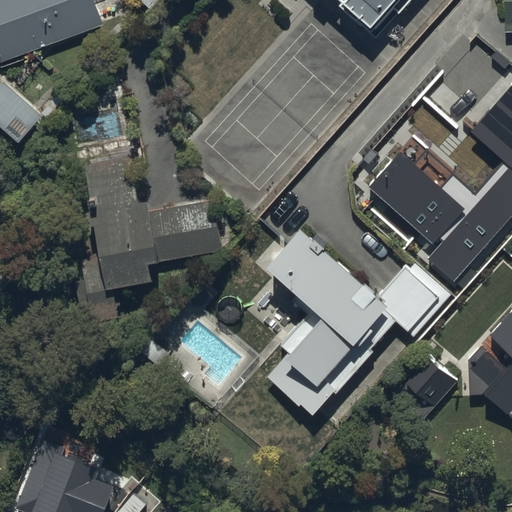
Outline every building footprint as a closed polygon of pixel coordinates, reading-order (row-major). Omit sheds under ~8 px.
[(0,0),(0,57),(102,21),(94,0),(0,0)] [(160,0),(141,0),(147,5),(144,8),(149,13),(160,0)] [(339,0),(337,3),(377,37),(408,0),(339,0)] [(40,112),(2,78),(0,79),(0,125),(16,139),(40,112)] [(132,155),(84,163),(105,283),(150,275),(147,260),(153,259),(153,260),(219,249),(210,199),(148,210),(146,196),(139,197),(132,155)] [(375,291),(297,222),(263,260),(315,305),(281,343),(289,350),(268,375),(310,412),(330,389),(336,393),(373,351),(370,349),(397,319),(413,333),(449,292),(407,255),(375,291)] [(511,328),(481,300),(446,339),(511,398),(511,422),(499,436),(495,433),(481,447),(504,468),(511,458),(511,328)] [(455,378),(427,351),(401,378),(429,404),(455,378)]
